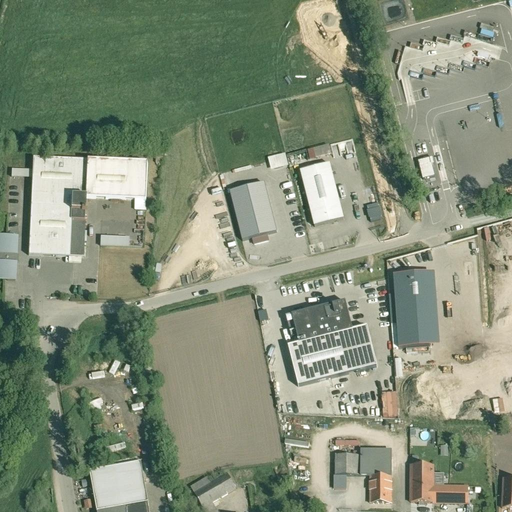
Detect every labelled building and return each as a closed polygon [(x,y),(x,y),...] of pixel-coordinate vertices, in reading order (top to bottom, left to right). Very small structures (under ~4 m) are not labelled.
[(287,153),(270,158),(273,170),(290,166),(287,153)] [(153,167),(35,162),(31,260),(86,263),(89,202),(138,204),(138,214),(149,214),(150,205),(151,205),(153,167)] [(301,169),(314,225),(342,219),(329,162),(301,169)] [(13,177),(33,177),(33,169),(13,169),(13,177)] [(230,189),(243,239),(251,237),(253,244),(268,240),(266,234),(275,232),(262,181),(230,189)] [(0,232),(0,278),(14,279),(16,234),(0,232)] [(134,242),(103,240),(102,251),(133,252),(133,251),(134,242)] [(437,273),(396,276),(401,348),(442,345),(437,273)] [(348,302),(293,316),(300,344),(291,347),(300,387),(379,366),(370,328),(355,331),(348,302)] [(359,454),(359,475),(368,475),(391,475),(391,449),(359,448),(359,454)] [(359,454),(335,454),(335,487),(346,487),(346,474),(359,475),(359,454)] [(434,463),(409,463),(408,502),(459,503),(459,485),(434,485),(434,463)] [(152,511),(145,468),(94,476),(99,511),(152,511)] [(218,511),(214,505),(238,490),(228,473),(211,483),(208,478),(191,488),(204,511),(203,511),(218,511)] [(391,475),(368,475),(368,503),(391,503),(391,475)] [(511,507),(511,477),(501,477),(500,507),(511,507)]
